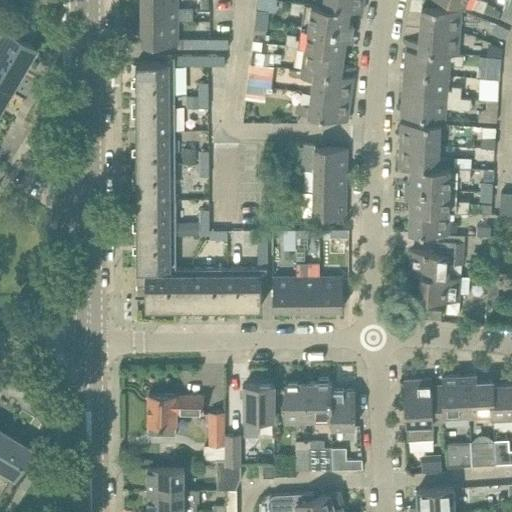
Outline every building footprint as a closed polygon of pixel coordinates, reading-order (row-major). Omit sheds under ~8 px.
[(177,19),(176,0),(141,0),(142,20),(177,19)] [(209,9),(208,0),(190,0),(191,10),(209,9)] [(307,3),(307,0),(257,0),(257,9),(268,10),(275,11),(276,0),(284,0),(292,1),(307,3)] [(364,0),(323,0),(323,5),(350,9),(363,11),(364,0)] [(452,0),(484,12),(488,0),(487,0),(477,0),(478,1),(475,0),(452,0)] [(305,10),(304,13),(301,39),(296,38),(297,34),(287,33),(286,45),(304,47),(303,59),(343,64),(350,9),(323,5),(307,3),(292,1),(290,12),(299,14),(300,10),(305,10)] [(422,6),(420,28),(460,31),(462,9),(460,9),(422,6)] [(268,10),(257,9),(253,40),(265,41),(268,10)] [(177,43),(177,20),(142,20),(142,43),(177,43)] [(510,28),(497,22),(493,31),(500,34),(507,35),(510,28)] [(34,46),(3,27),(0,32),(0,55),(21,68),(34,46)] [(460,31),(420,28),(419,40),(406,39),(406,49),(458,53),(458,52),(460,31)] [(228,37),(177,37),(177,47),(229,47),(228,37)] [(265,41),(253,40),(251,62),(278,66),(279,53),(264,51),(265,41)] [(458,53),(406,49),(404,71),(449,74),(450,60),(454,60),(454,64),(463,65),(464,53),(458,52),(458,53)] [(21,68),(0,55),(0,84),(8,89),(21,68)] [(175,64),(225,64),(225,55),(154,55),(154,61),(136,61),(138,269),(175,268),(175,64)] [(343,64),(303,59),(300,78),(313,80),(313,81),(352,87),(355,66),(343,64)] [(248,83),(267,86),(272,87),(274,65),(250,62),(248,83)] [(499,79),(499,67),(479,66),(478,78),(499,79)] [(449,74),(404,71),(403,92),(461,97),(461,96),(462,85),(452,84),(452,89),(447,88),(449,74)] [(499,79),(478,78),(478,89),(489,90),(488,98),(498,99),(499,79)] [(209,107),(208,81),(199,81),(199,107),(209,107)] [(352,87),(313,81),(311,98),(350,103),(352,87)] [(0,103),(8,89),(0,84),(0,103)] [(461,97),(403,92),(401,115),(445,118),(446,106),(451,106),(451,108),(471,109),(472,97),(461,96),(461,97)] [(350,103),(311,98),(310,104),(299,103),(297,112),(348,120),(350,103)] [(498,108),(482,107),(481,121),(497,122),(498,108)] [(440,122),(401,121),(400,143),(439,145),(440,122)] [(482,137),(481,146),(495,147),(495,138),(482,137)] [(438,167),(439,145),(400,143),(399,166),(438,167)] [(273,158),(274,145),(265,144),(265,157),(273,158)] [(347,170),(347,146),(315,146),(315,169),(347,170)] [(200,175),(209,175),(209,150),(200,150),(200,175)] [(471,167),(438,167),(412,166),(411,187),(456,189),(456,175),(461,175),(461,179),(470,179),(471,167)] [(347,170),(315,169),(314,192),(346,193),(347,170)] [(265,178),(264,191),(272,191),(273,178),(265,178)] [(481,179),(480,200),(492,200),(493,181),(481,179)] [(456,189),(411,187),(410,209),(450,211),(469,212),(469,200),(460,199),(460,203),(455,203),(456,189)] [(272,191),(264,191),(264,203),(272,204),(272,191)] [(511,192),(501,191),(501,195),(500,218),(511,218),(511,192)] [(346,193),(314,192),(313,215),(346,216),(346,193)] [(210,234),(209,208),(200,209),(200,221),(200,234),(210,234)] [(450,211),(410,209),(409,232),(449,233),(450,211)] [(200,221),(189,221),(189,234),(200,234),(200,221)] [(477,225),(477,234),(490,235),(491,225),(477,225)] [(296,236),(296,228),(283,228),(284,237),(296,236)] [(309,228),(296,228),(296,236),(309,236),(309,228)] [(343,236),(343,228),(330,228),(330,236),(343,236)] [(227,238),(227,229),(214,229),(214,238),(227,238)] [(267,233),(243,232),(243,242),(258,242),(258,266),(262,266),(267,266),(267,233)] [(464,241),(435,239),(434,251),(411,249),(409,273),(448,275),(449,262),(462,263),(464,241)] [(258,266),(138,269),(138,292),(145,291),(145,305),(262,305),(262,266),(258,266)] [(470,276),(448,275),(422,274),(420,296),(427,297),(426,304),(420,304),(419,316),(441,318),(443,298),(459,299),(460,292),(468,292),(470,276)] [(297,308),(297,275),(273,276),(274,308),(297,308)] [(320,307),(320,275),(297,275),(297,308),(320,307)] [(343,275),(320,275),(320,307),(343,307),(343,275)] [(468,373),(458,374),(443,375),(443,381),(443,384),(444,384),(445,410),(444,410),(445,413),(469,412),(468,373)] [(492,383),(492,379),(477,379),(477,373),(468,373),(469,412),(492,411),(494,411),(492,383)] [(444,384),(443,384),(431,384),(431,378),(405,379),(407,423),(408,439),(434,438),(433,423),(445,422),(445,413),(444,410),(445,410),(444,384)] [(332,389),(332,381),(308,382),(309,418),(331,417),(332,417),(332,389)] [(511,381),(492,383),(494,411),(492,411),(493,415),(511,414),(511,381)] [(309,418),(308,382),(285,382),(286,418),(309,418)] [(274,383),(243,383),(244,435),(257,434),(258,418),(274,418),(274,383)] [(355,389),(332,389),(332,417),(331,417),(332,425),(355,425),(355,389)] [(204,394),(148,393),(148,434),(176,434),(176,412),(204,412),(204,394)] [(225,435),(225,411),(208,411),(208,443),(210,443),(210,444),(204,444),(204,458),(216,458),(225,458),(225,435)] [(29,447),(6,433),(0,444),(0,466),(13,474),(29,447)] [(472,441),(471,441),(472,464),(496,463),(495,439),(492,439),(491,438),(490,436),(488,435),(486,434),(484,434),(482,434),(480,434),(477,435),(475,436),(474,437),(473,439),(472,441)] [(241,435),(225,435),(225,458),(226,464),(241,464),(241,435)] [(495,439),(496,463),(511,461),(511,448),(509,449),(508,439),(495,439)] [(332,456),(332,440),(332,446),(324,446),(324,440),(309,441),(310,450),(310,449),(310,465),(310,469),(333,468),(332,456)] [(346,440),(332,440),(332,456),(333,465),(346,464),(346,440)] [(472,464),(471,441),(446,442),(447,466),(472,464)] [(421,454),(422,467),(441,465),(440,451),(421,454)] [(225,458),(216,458),(217,488),(237,489),(241,479),(241,464),(226,464),(225,458)] [(275,475),(275,464),(263,464),(263,476),(275,475)] [(183,489),(183,466),(148,466),(148,489),(183,489)] [(418,503),(410,503),(410,511),(454,511),(453,486),(418,488),(418,503)] [(148,489),(148,511),(165,511),(196,511),(196,489),(183,489),(148,489)] [(236,511),(237,489),(227,489),(227,504),(213,504),(212,511),(236,511)] [(343,505),(340,490),(330,493),(330,492),(314,497),(313,493),(314,492),(314,491),(276,493),(275,493),(273,494),(272,495),(270,496),(270,497),(269,498),(268,500),(268,501),(268,503),(268,505),(269,506),(270,508),(271,509),(272,510),(273,511),(275,511),(277,511),(278,511),(298,511),(344,511),(342,505),(343,505)]
